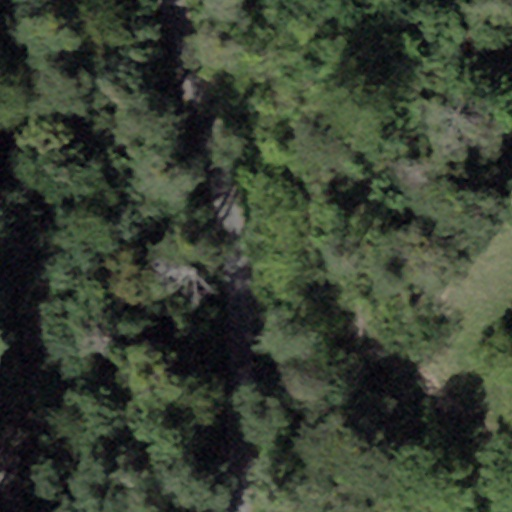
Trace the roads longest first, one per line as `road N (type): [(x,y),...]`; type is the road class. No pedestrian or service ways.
road 1 (unclassified): [(182,0),(241,250),(231,511)]
road 2 (track): [(0,109),(25,144),(47,265),(42,343),(21,418),(0,447)]
